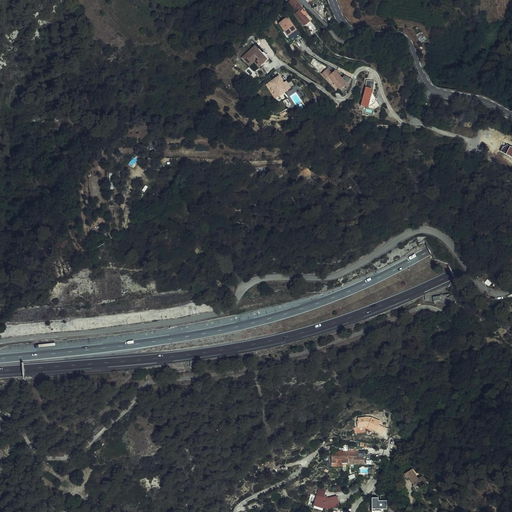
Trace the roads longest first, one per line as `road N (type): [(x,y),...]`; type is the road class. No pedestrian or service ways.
road 1 (residential): [(511,290),(482,289),(446,241),(413,232),(328,278),(257,281),(210,315),(0,341)]
road 2 (motorway): [(511,199),(399,267),(296,310),(169,339),(0,358)]
road 3 (motorway): [(0,370),(175,356),(292,335),(424,287),(511,240)]
road 4 (track): [(414,121),(361,131),(304,158),(149,157)]
road 5 (tertiary): [(332,0),(355,33),(408,42),(432,90),(511,115)]
road 6 (track): [(301,0),(335,37),(394,68),(414,121)]
road 7 (track): [(444,93),(447,103),(476,117),(477,138),(414,121)]
